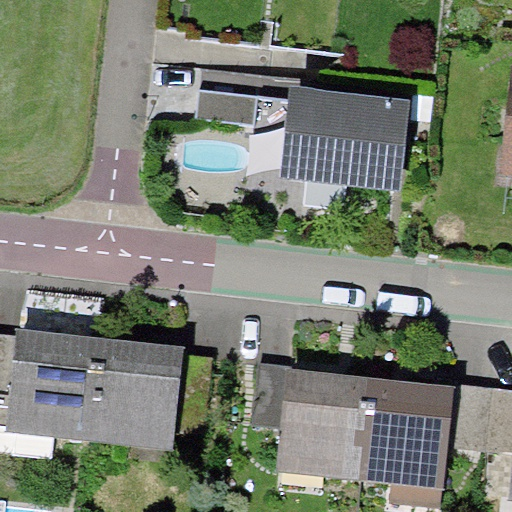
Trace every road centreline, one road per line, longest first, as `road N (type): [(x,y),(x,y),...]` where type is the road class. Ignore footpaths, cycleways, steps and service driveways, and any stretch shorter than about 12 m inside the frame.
road 1 (residential): [(511,297),(110,248)]
road 2 (residential): [(138,0),(110,248)]
